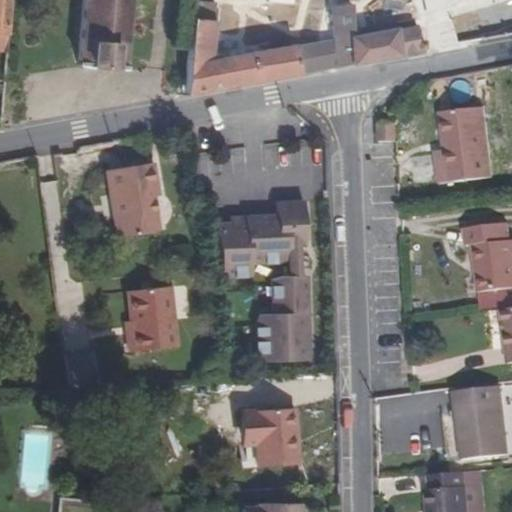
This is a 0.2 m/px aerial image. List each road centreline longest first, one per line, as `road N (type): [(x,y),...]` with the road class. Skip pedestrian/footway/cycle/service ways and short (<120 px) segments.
road 1 (residential): [(358,511),(342,80)]
road 2 (residential): [(342,80),(0,143)]
road 3 (residential): [(511,50),(342,80)]
